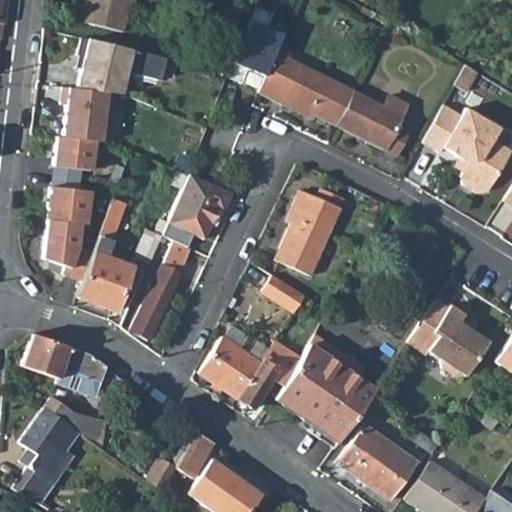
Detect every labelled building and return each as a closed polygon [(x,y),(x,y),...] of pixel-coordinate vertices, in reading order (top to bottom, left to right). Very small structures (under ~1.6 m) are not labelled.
[(85,0),(80,22),(121,31),(125,13),(131,14),(134,0),(85,0)] [(157,96),(167,54),(86,36),(75,86),(69,85),(51,162),(92,172),(111,86),(157,96)] [(349,93),(350,90),(289,60),(291,55),(278,49),(275,54),(272,52),(255,93),(290,110),(293,106),(333,126),(349,93)] [(478,71),(466,64),(455,84),(467,90),(478,71)] [(380,107),(349,93),(333,126),(407,163),(419,140),(394,127),(406,102),(405,93),(390,86),(380,107)] [(461,116),(444,104),(422,141),(440,153),(443,148),(468,163),(460,175),(463,185),(477,194),(487,191),(511,152),(492,140),(499,129),(466,109),(461,116)] [(168,167),(162,182),(179,189),(185,175),(184,174),(168,167)] [(163,221),(198,237),(213,207),(220,211),(227,195),(185,175),(179,189),(163,221)] [(511,186),(502,201),(511,207),(511,186)] [(293,202),(297,205),(270,258),(304,277),(340,207),(300,187),(293,202)] [(112,198),(76,295),(114,309),(130,265),(105,255),(124,203),(112,198)] [(138,233),(130,252),(135,254),(133,259),(145,264),(157,235),(149,232),(147,236),(138,233)] [(185,247),(168,239),(127,329),(145,337),(185,247)] [(266,273),(255,290),(289,311),(300,294),(266,273)] [(410,336),(404,343),(424,355),(426,351),(439,359),(441,367),(453,375),(462,373),(464,375),(486,340),(472,331),(466,327),(464,320),(466,317),(449,306),(448,309),(435,301),(410,336)] [(477,323),(466,317),(464,320),(466,327),(472,331),(477,323)] [(216,335),(194,371),(234,396),(259,358),(257,357),(255,360),(239,349),(237,350),(236,349),(245,335),(228,324),(219,337),(216,335)] [(511,328),(491,359),(511,373),(511,328)] [(270,396),(334,439),(362,396),(363,395),(365,391),(366,391),(353,382),(361,368),(311,334),(297,356),(286,371),(279,382),(270,396)] [(103,364),(87,353),(28,335),(26,336),(17,365),(54,379),(58,367),(98,380),(101,369),(103,364)] [(286,371),(297,356),(271,340),(259,358),(234,396),(250,406),(269,376),(279,382),(286,371)] [(98,380),(58,367),(54,379),(53,382),(92,395),(93,391),(98,380)] [(101,417),(72,409),(47,397),(40,409),(57,421),(74,432),(75,433),(89,443),(98,428),(101,417)] [(50,481),(43,476),(62,449),(74,432),(57,421),(40,409),(17,444),(21,446),(30,453),(24,462),(9,484),(36,502),(50,481)] [(355,422),(331,462),(386,498),(411,459),(355,422)] [(193,473),(211,440),(196,430),(177,464),(193,473)] [(21,446),(14,456),(24,462),(30,453),(21,446)] [(52,483),(72,456),(62,449),(43,476),(50,481),(52,483)] [(210,459),(186,494),(211,511),(243,511),(257,494),(210,459)] [(470,511),(480,498),(424,460),(398,498),(419,511),(470,511)] [(480,498),(470,511),(511,511),(511,504),(487,488),(480,498)]
